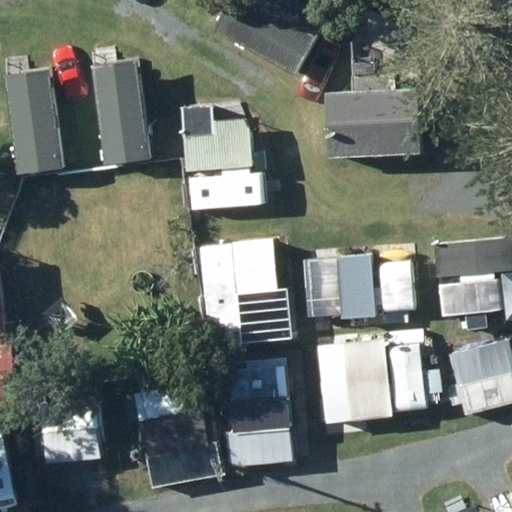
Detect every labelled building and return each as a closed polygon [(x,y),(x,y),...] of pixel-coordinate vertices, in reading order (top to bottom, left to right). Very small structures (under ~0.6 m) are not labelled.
[(247,0),(231,28),(311,74),(342,21),(305,0),(247,0)] [(110,65),(123,165),(164,160),(152,60),(110,65)] [(22,74),(34,174),(76,169),(64,69),(22,74)] [(422,80),(328,83),(330,148),(423,146),(422,80)] [(188,128),(188,163),(255,163),(255,113),(216,113),(216,128),(188,128)] [(511,264),(511,231),(437,235),(438,268),(511,264)] [(203,243),(210,329),(246,326),(244,297),(283,294),(278,236),(203,243)] [(0,511),(34,507),(23,418),(45,415),(36,347),(23,348),(10,250),(0,251),(0,511)] [(416,309),(415,255),(376,255),(376,251),(342,251),(343,315),(380,315),(380,309),(416,309)] [(502,273),(441,277),(444,323),(505,319),(502,273)] [(428,405),(421,323),(345,330),(352,412),(428,405)] [(511,335),(453,350),(468,410),(511,399),(511,335)] [(296,435),(293,375),(228,379),(232,457),(268,455),(267,436),(296,435)] [(189,377),(142,386),(147,417),(139,418),(146,456),(211,445),(203,405),(195,406),(189,377)]
